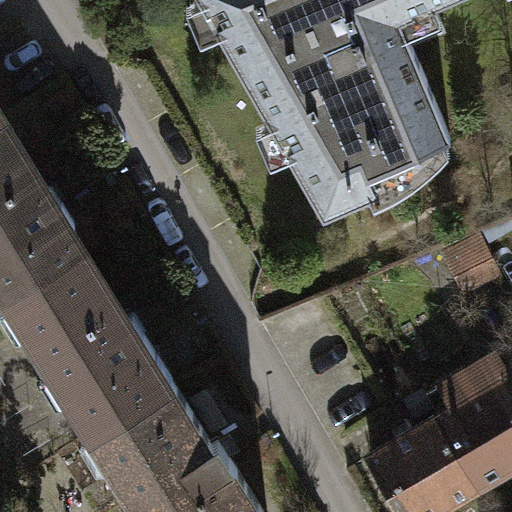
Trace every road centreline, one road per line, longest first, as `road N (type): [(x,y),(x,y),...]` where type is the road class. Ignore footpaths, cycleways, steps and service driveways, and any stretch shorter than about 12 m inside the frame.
road 1 (residential): [(344,511),(147,145),(48,0)]
road 2 (unknown): [(298,425),(511,304)]
